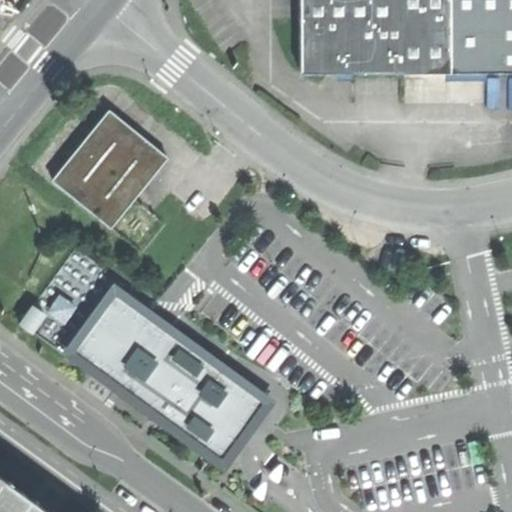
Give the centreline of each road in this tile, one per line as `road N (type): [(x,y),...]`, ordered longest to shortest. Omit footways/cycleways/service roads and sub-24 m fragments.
road 1 (unclassified): [(104,9),(337,189),(423,211),(511,200)]
road 2 (residential): [(192,511),(0,372)]
road 3 (tertiary): [(0,135),(104,9)]
